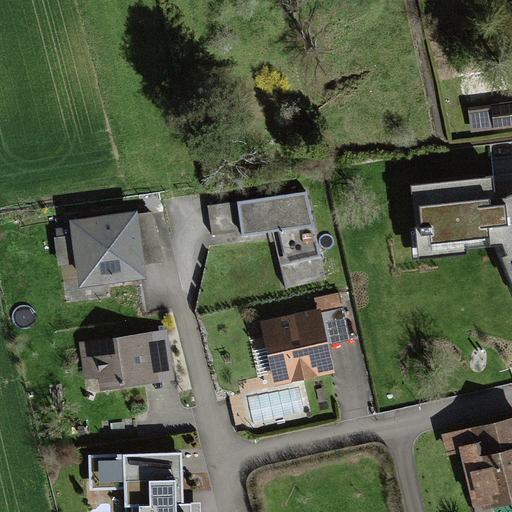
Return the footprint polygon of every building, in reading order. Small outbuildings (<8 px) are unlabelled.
[(511,127),(511,102),(472,108),(475,132),(511,127)] [(509,159),(430,168),(435,231),(511,220),(511,178),(511,179),(509,159)] [(320,176),(208,198),(215,235),(286,221),(296,274),(324,269),(315,223),(329,220),(320,176)] [(149,211),(79,219),(87,286),(157,277),(149,211)] [(333,307),(268,321),(281,381),(346,367),(333,307)] [(161,331),(80,340),(85,389),(166,379),(161,331)] [(511,424),(459,441),(482,511),(503,511),(511,509),(511,424)] [(183,511),(182,453),(119,455),(120,511),(183,511)]
